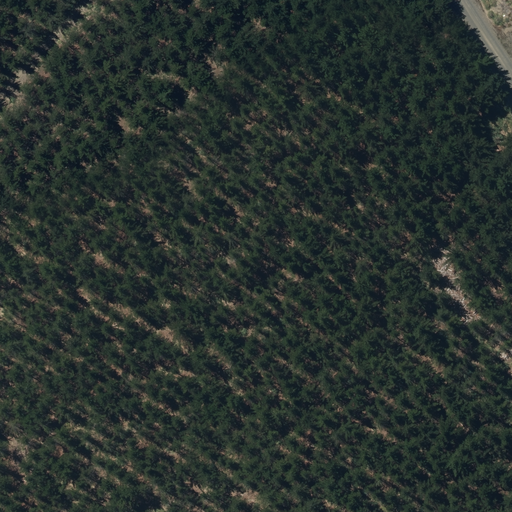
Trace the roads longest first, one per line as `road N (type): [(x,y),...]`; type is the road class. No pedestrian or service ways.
road 1 (track): [(0,120),(107,0)]
road 2 (track): [(449,0),(511,108)]
